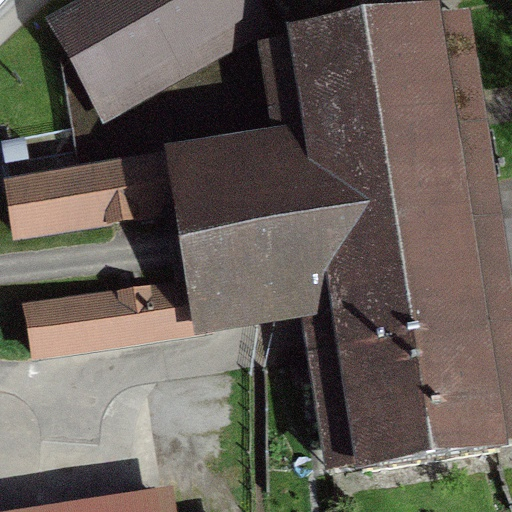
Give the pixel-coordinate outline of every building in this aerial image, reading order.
[(272,18),(262,0),(83,0),(56,14),(104,106),(272,18)] [(173,154),(182,211),(193,288),(200,334),(323,316),(344,452),(511,426),(511,399),(454,13),(290,38),(304,134),(173,154)] [(182,211),(173,154),(12,178),(20,235),(182,211)] [(200,334),(193,288),(30,312),(37,359),(200,334)] [(176,511),(173,491),(38,511),(176,511)]
